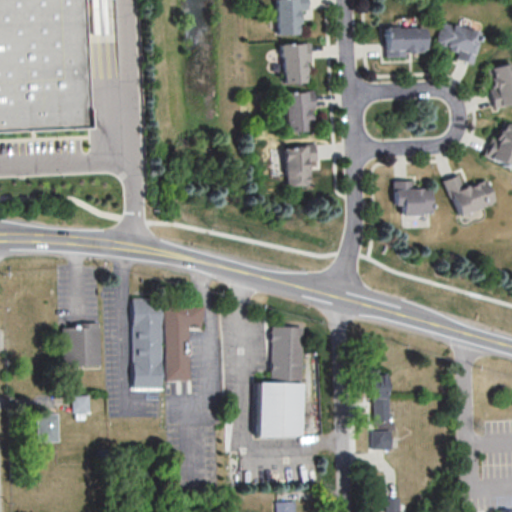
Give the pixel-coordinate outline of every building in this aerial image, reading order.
[(0,0),(78,0),(84,131),(0,134),(0,0)] [(276,0),(273,0),(275,34),(298,33),(297,9),(305,9),(305,1),(295,1),(294,0),(276,0)] [(469,62),(477,32),(437,22),(432,44),(454,50),(452,59),(469,62)] [(421,26),(382,27),(383,56),(404,56),(403,51),(422,51),(421,26)] [(280,82),(307,81),(306,42),(279,43),(280,82)] [(511,101),(511,88),(506,62),(483,67),(489,89),(486,89),(490,106),(511,101)] [(308,130),(308,112),(312,112),(312,100),(304,100),(304,91),(282,92),(283,131),(308,130)] [(503,155),(499,158),(505,164),(510,159),(506,155),(511,149),(511,145),(506,139),(497,148),(503,155)] [(313,159),(312,144),(281,146),(283,185),(306,184),(304,159),(313,159)] [(390,180),(391,204),(398,203),(399,214),(426,213),(425,188),(409,189),(408,179),(390,180)] [(449,196),(456,215),(469,210),(467,205),(473,203),(470,194),(465,196),(462,188),(456,191),(457,193),(449,196)] [(129,388),(159,388),(158,297),(128,297),(129,388)] [(163,379),(187,379),(185,326),(200,326),(199,301),(160,302),(163,379)] [(96,326),(60,326),(61,365),(97,364),(96,326)] [(251,436),(297,436),(298,326),(267,326),(267,381),(251,381),(251,436)] [(368,421),(385,421),(385,372),(369,372),(368,421)] [(86,394),(69,394),(70,411),(87,411),(86,394)] [(55,413),(34,413),(34,441),(55,440),(55,413)] [(386,437),(385,429),(368,430),(368,448),(380,448),(379,437),(386,437)] [(292,511),(292,500),(273,501),(273,511),(292,511)]
